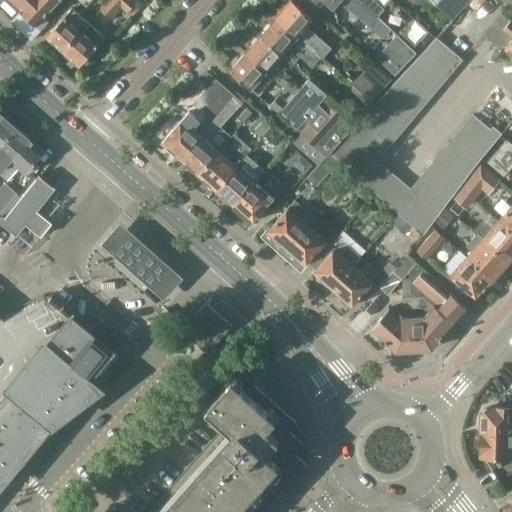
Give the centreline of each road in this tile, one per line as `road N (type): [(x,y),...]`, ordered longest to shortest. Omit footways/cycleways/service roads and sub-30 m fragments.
road 1 (secondary): [(362,415),(265,297),(87,140)]
road 2 (residential): [(210,0),(87,140)]
road 3 (tertiary): [(511,324),(422,424)]
